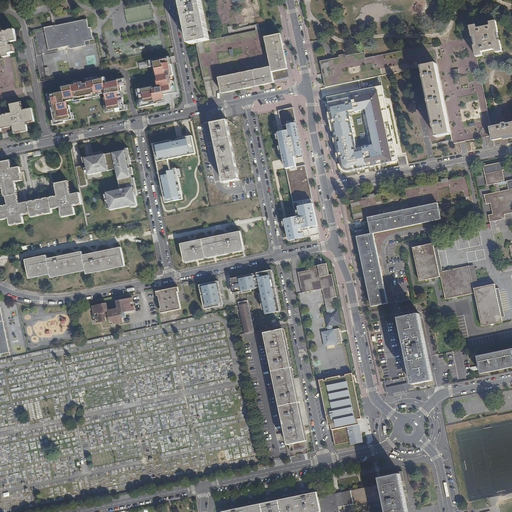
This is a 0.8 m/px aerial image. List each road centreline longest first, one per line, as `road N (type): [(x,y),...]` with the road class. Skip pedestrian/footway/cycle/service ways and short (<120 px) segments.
road 1 (unclassified): [(281,254),(324,461)]
road 2 (tertiary): [(398,419),(374,397),(336,244)]
road 3 (residential): [(330,186),(511,148)]
road 4 (unclassified): [(0,291),(56,302),(169,279)]
road 5 (residential): [(136,122),(169,279)]
road 6 (unclassified): [(0,152),(136,122)]
road 7 (residential): [(253,343),(279,470)]
road 8 (residential): [(265,185),(221,189),(203,108)]
road 9 (tertiary): [(84,509),(205,485)]
